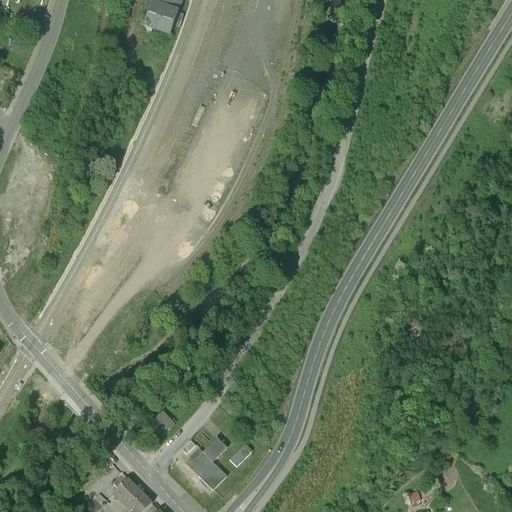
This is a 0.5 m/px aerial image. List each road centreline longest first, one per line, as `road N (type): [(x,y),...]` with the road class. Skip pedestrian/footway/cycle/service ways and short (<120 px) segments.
road 1 (primary): [(511,16),(339,306),(280,451),(237,511)]
road 2 (secondary): [(141,467),(17,329),(0,297)]
road 3 (secondary): [(12,124),(59,0)]
